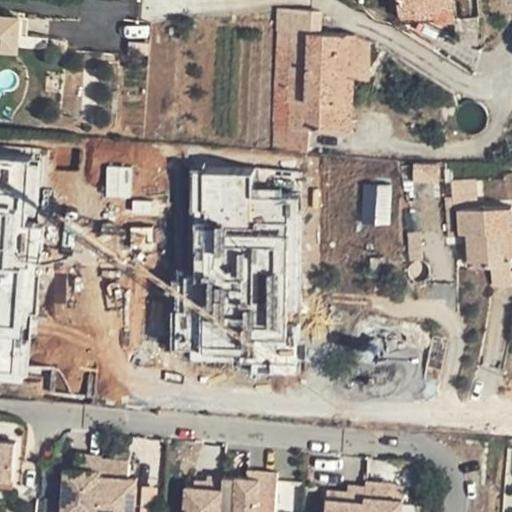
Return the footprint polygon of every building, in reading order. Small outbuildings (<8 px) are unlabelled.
[(397,0),(399,15),(415,13),(416,19),(436,16),(435,7),(453,5),(452,0),(397,0)] [(24,18),(0,16),(0,54),(22,56),(24,18)] [(337,102),(344,103),(347,34),(293,32),(288,129),(335,131),(337,102)] [(344,103),(352,103),(355,35),(347,34),(344,103)] [(351,132),(352,103),(344,103),(337,102),(335,131),(351,132)] [(139,148),(131,273),(248,280),(256,157),(139,148)] [(394,221),(394,181),(367,181),(367,221),(394,221)] [(508,231),(511,230),(511,208),(461,210),(463,234),(470,234),(473,267),(510,265),(508,231)] [(361,369),(374,372),(377,359),(364,356),(361,369)] [(426,383),(374,372),(361,369),(353,410),(417,424),(426,383)] [(0,472),(11,473),(13,437),(0,435),(0,472)] [(97,511),(100,458),(101,455),(85,454),(84,469),(74,468),(65,468),(63,499),(75,499),(74,511),(97,511)] [(84,469),(85,454),(75,454),(74,468),(84,469)] [(128,459),(100,458),(97,511),(123,511),(123,504),(135,505),(136,486),(124,485),(125,475),(127,475),(128,459)] [(276,500),(278,470),(248,469),(247,475),(238,474),(237,484),(223,483),(222,504),(236,505),(235,511),(258,511),(259,499),(276,500)] [(224,475),(223,483),(237,484),(238,474),(224,473),(224,475)] [(221,511),(222,511),(222,504),(223,483),(224,475),(208,474),(208,479),(207,485),(195,484),(187,484),(185,511),(221,511)] [(137,476),(127,475),(125,475),(124,485),(136,486),(137,476)] [(283,508),(301,510),(305,480),(286,478),(283,508)] [(368,479),(368,483),(365,511),(403,511),(405,496),(395,495),(384,494),(385,480),(368,479)] [(384,494),(395,495),(396,484),(396,481),(385,480),(384,494)] [(365,511),(368,483),(350,482),(350,489),(349,496),(329,495),(328,511),(365,511)] [(405,485),(396,484),(395,495),(405,496),(405,485)] [(329,487),(329,495),(349,496),(350,489),(329,487)] [(74,511),(75,499),(63,499),(62,511),(74,511)]
